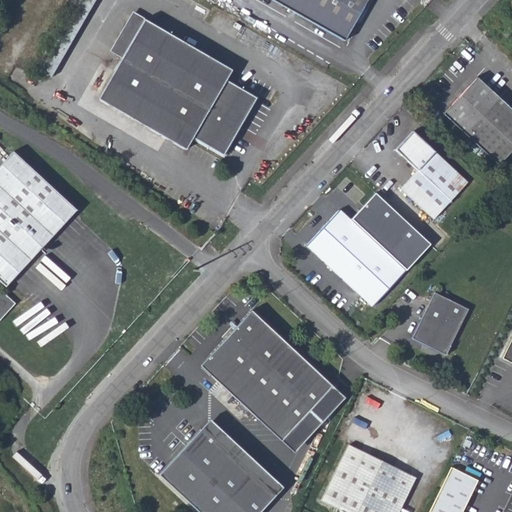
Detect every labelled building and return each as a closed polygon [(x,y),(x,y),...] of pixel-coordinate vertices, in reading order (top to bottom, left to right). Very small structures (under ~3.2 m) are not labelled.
[(79,0),(39,69),(50,76),(95,0),(79,0)] [(362,7),(366,0),(271,0),(342,41),(354,20),(362,7)] [(362,7),(354,20),(358,23),(366,10),(362,7)] [(192,137),(222,155),(256,97),(225,79),(231,69),(133,12),(113,47),(123,53),(97,97),(185,149),(192,137)] [(511,29),(508,26),(502,33),(508,38),(511,33),(511,29)] [(511,115),(470,78),(436,115),(493,167),(511,146),(511,115)] [(412,171),(395,190),(429,220),(463,183),(407,133),(391,152),(412,171)] [(0,317),(14,303),(0,289),(0,283),(4,286),(39,248),(75,210),(12,151),(0,163),(0,317)] [(374,194),(350,220),(407,272),(431,245),(374,194)] [(341,211),(309,246),(375,307),(407,272),(350,220),(341,211)] [(469,309),(435,292),(412,339),(446,356),(469,309)] [(288,434),(332,386),(250,310),(206,358),(217,368),(210,376),(219,384),(248,411),(258,420),(265,413),(288,434)] [(381,321),(388,326),(392,321),(386,316),(381,321)] [(511,335),(501,358),(511,363),(511,335)] [(217,368),(206,358),(199,366),(210,376),(217,368)] [(248,411),(219,384),(211,393),(240,420),(248,411)] [(344,397),(332,386),(288,434),(265,413),(258,420),(293,453),(344,397)] [(282,486),(209,419),(200,429),(273,496),(282,486)] [(258,511),(273,496),(200,429),(158,475),(198,511),(258,511)] [(162,445),(175,454),(185,440),(171,431),(162,445)] [(347,441),(320,497),(339,506),(336,511),(394,511),(414,473),(347,441)] [(450,465),(427,511),(461,511),(478,478),(450,465)]
